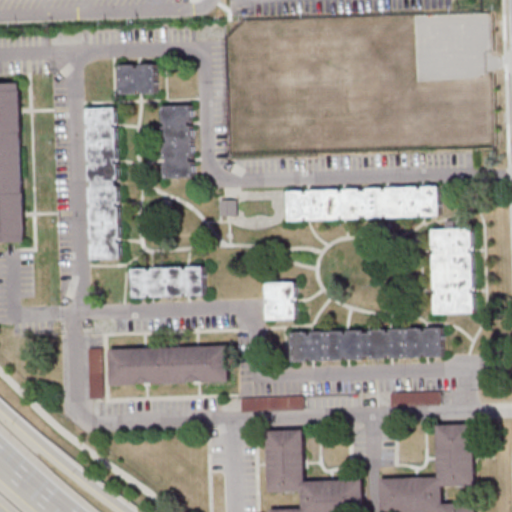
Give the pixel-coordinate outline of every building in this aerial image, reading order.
[(301,32),(301,78),(347,78),(346,32),(301,32)] [(121,93),(157,92),(156,61),(120,63),(121,93)] [(0,80),(19,80),(26,240),(0,240),(0,80)] [(165,177),(194,176),(193,103),(163,104),(165,177)] [(93,259),(122,258),(117,105),(88,106),(93,259)] [(440,215),(439,184),(288,189),(289,220),(440,215)] [(221,199),(237,198),(238,215),(222,216),(221,199)] [(436,313),(476,312),(473,227),(434,228),(436,313)] [(205,265),(134,266),(134,296),(206,294),(205,265)] [(267,281),(296,280),(297,318),(269,319),(267,281)] [(292,331),(443,325),(444,356),(293,361),(292,331)] [(111,348),(229,344),(230,380),(112,383),(111,348)] [(92,397),(104,397),(104,361),(92,361),(92,397)] [(442,392),(392,392),(392,404),(442,404),(442,392)] [(304,396),(244,397),(244,410),(304,409),(304,396)] [(438,423),(474,422),(476,483),(444,484),(445,501),(476,500),(476,511),(441,511),(422,511),(383,511),(382,477),(440,475),(438,423)] [(268,429),(305,428),(306,479),(364,477),(364,511),(272,511),(272,508),(304,507),(303,489),(270,490),(268,429)]
